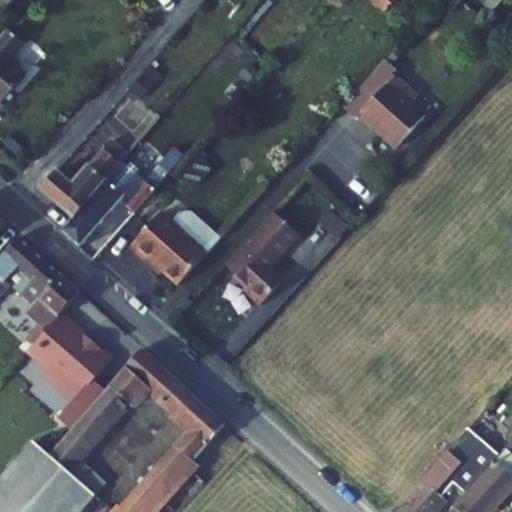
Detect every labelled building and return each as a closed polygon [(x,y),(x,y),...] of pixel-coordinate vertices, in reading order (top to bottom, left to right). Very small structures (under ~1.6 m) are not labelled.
[(0,0),(0,3),(6,9),(14,0),(0,0)] [(396,0),(371,0),(385,13),(396,0)] [(461,0),(460,0),(444,0),(440,5),(449,13),(461,0)] [(488,0),(485,4),(492,12),(502,0),(488,0)] [(8,29),(0,38),(0,103),(1,105),(5,102),(27,77),(10,62),(25,45),(8,29)] [(391,65),(398,57),(391,51),(384,58),(391,65)] [(249,65),(257,72),(266,61),(258,55),(249,65)] [(391,65),(384,58),(341,106),(357,120),(360,116),(396,149),(427,115),(413,103),(418,97),(393,74),(397,70),(391,65)] [(5,102),(1,105),(0,106),(0,151),(27,121),(5,102)] [(128,157),(111,142),(73,186),(57,172),(41,190),(74,219),(124,162),(128,157)] [(135,214),(173,171),(163,162),(146,182),(124,162),(74,219),(62,232),(81,249),(96,231),(125,198),(129,201),(125,206),(135,214)] [(110,243),(135,214),(125,206),(129,201),(125,198),(96,231),(110,243)] [(233,276),(245,288),(248,293),(261,306),(286,278),(271,265),(267,261),(281,246),(284,249),(298,233),(274,211),(224,265),(234,275),(233,276)] [(155,264),(179,286),(221,239),(192,212),(181,212),(171,221),(162,213),(130,247),(152,267),(155,264)] [(0,281),(0,298),(11,285),(35,306),(27,315),(33,321),(39,326),(27,340),(33,346),(62,313),(80,293),(20,237),(0,258),(0,274),(3,278),(0,281)] [(284,249),(281,246),(267,261),(271,265),(285,249),(284,249)] [(33,355),(66,317),(62,313),(33,346),(29,351),(33,355)] [(58,419),(71,431),(106,391),(95,381),(113,361),(99,349),(96,352),(84,341),(89,336),(66,317),(33,355),(49,368),(44,374),(74,400),(58,419)] [(39,326),(33,321),(20,336),(26,341),(27,340),(39,326)] [(69,473),(81,461),(131,405),(136,409),(151,392),(193,430),(176,448),(178,450),(152,477),(174,496),(199,467),(193,461),(226,426),(143,349),(106,391),(71,431),(49,456),(52,458),(69,473)] [(467,491),(499,455),(469,429),(423,482),(425,484),(399,511),(436,511),(447,501),(438,493),(452,477),(467,491)] [(0,511),(71,511),(34,479),(52,458),(49,456),(32,440),(0,477),(0,511)] [(450,511),(490,511),(496,505),(498,507),(511,490),(511,454),(510,452),(505,448),(499,455),(467,491),(454,507),(455,508),(450,511)] [(34,479),(71,511),(82,511),(96,496),(69,473),(52,458),(34,479)] [(96,496),(107,484),(81,461),(69,473),(96,496)] [(160,511),(174,496),(152,477),(121,511),(160,511)]
